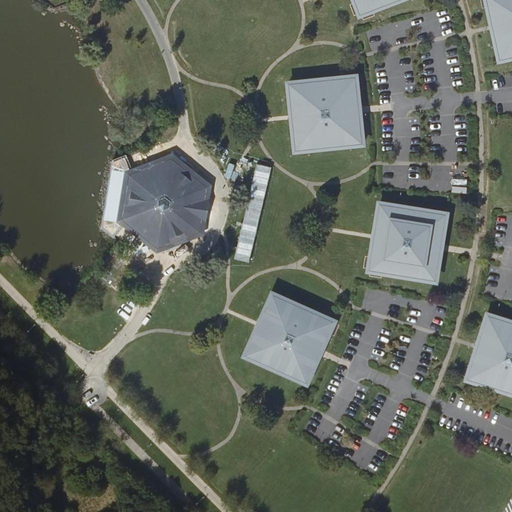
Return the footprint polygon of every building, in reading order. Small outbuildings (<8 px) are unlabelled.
[(511,39),(511,0),(502,0),(507,18),(511,39)] [(373,101),(370,67),(301,75),(304,110),(308,144),(376,136),(373,101)] [(168,243),(211,227),(215,204),(219,181),(182,151),(139,168),(136,191),(132,213),(168,243)] [(461,208),(393,196),(387,230),(382,265),(450,275),(456,240),(461,208)] [(257,352),(320,380),(335,346),(348,317),(284,288),(270,320),(257,352)] [(493,340),(481,374),(511,384),(511,312),(503,309),(493,340)]
